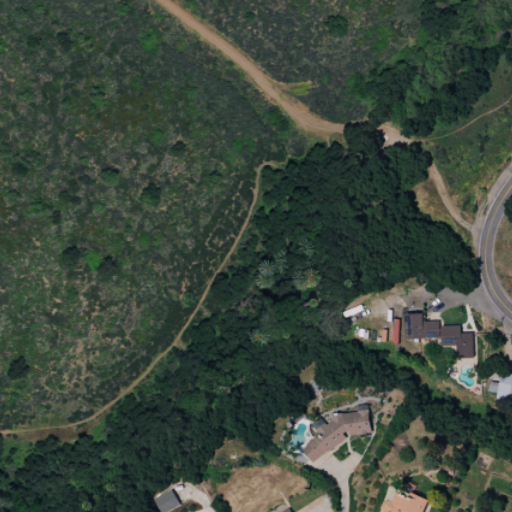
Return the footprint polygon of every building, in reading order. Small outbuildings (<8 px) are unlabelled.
[(405,315),(406,340),(440,339),(439,321),(424,322),(424,314),(405,315)] [(457,359),(474,359),(473,333),(461,334),(461,326),(441,327),(442,347),(456,346),(457,359)] [(511,374),(502,373),(500,384),(490,382),(489,392),(498,393),(497,399),(511,401),(511,374)] [(312,463),(352,436),(371,434),(369,411),(332,414),(332,423),(325,424),(321,418),(312,425),(312,432),(317,438),(301,449),(312,463)] [(157,511),(164,511),(179,505),(172,490),(152,501),(157,511)]
